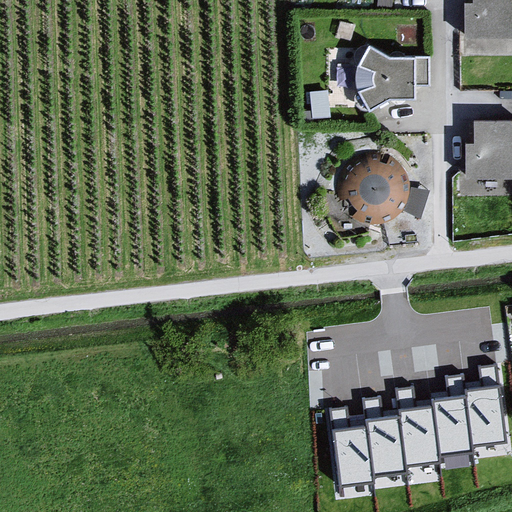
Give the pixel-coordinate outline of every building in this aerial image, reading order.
[(511,0),(468,0),(468,6),(460,6),(461,43),(511,42),(511,31),(511,11),(511,0)] [(384,62),(364,49),(350,77),(348,88),(354,100),(367,118),(384,105),(411,104),(411,61),(384,62)] [(511,125),(468,125),(468,146),(458,145),(460,182),(511,183),(511,125)] [(374,227),(385,226),(395,221),(402,213),(407,204),(409,193),(407,182),(401,172),(393,165),(382,161),(371,161),(361,164),(352,170),(345,179),(342,190),(343,201),(347,211),(354,219),(363,225),(374,227)] [(499,385),(466,389),(466,396),(473,447),(506,442),(499,385)] [(466,396),(433,400),(434,407),(440,457),(473,453),(473,447),(466,396)] [(434,407),(400,411),(401,418),(408,468),(441,464),(440,457),(434,407)] [(401,418),(368,422),(368,427),(375,477),(408,475),(408,468),(401,418)] [(368,427),(335,431),(342,488),(376,484),(375,477),(368,427)]
